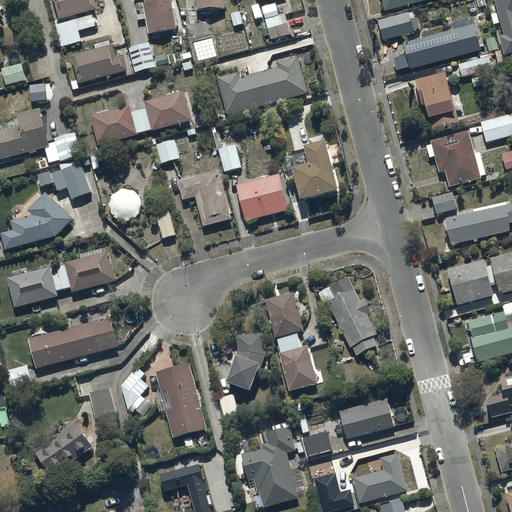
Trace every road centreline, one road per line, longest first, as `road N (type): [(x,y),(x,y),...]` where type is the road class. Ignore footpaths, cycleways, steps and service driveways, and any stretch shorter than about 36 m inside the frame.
road 1 (residential): [(468,511),(390,225)]
road 2 (residential): [(390,225),(331,0)]
road 3 (residential): [(390,225),(194,283),(186,305)]
